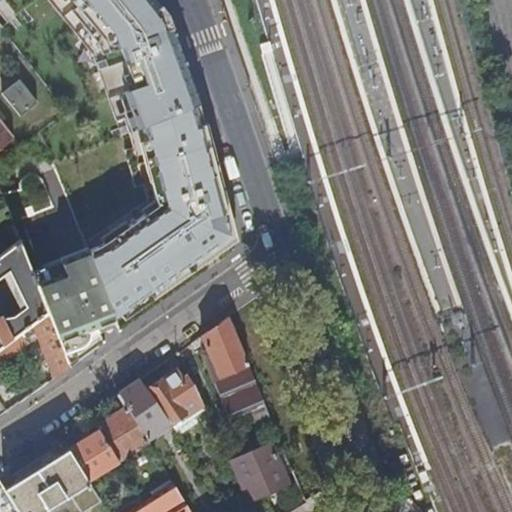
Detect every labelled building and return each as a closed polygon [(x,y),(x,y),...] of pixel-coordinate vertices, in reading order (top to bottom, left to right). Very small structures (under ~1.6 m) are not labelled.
[(52,0),(94,54),(119,120),(127,117),(132,131),(200,104),(190,65),(181,29),(156,0),(52,0)] [(0,24),(0,52),(20,79),(34,68),(0,24)] [(22,148),(43,131),(69,113),(52,92),(36,104),(24,89),(0,106),(0,114),(15,136),(13,137),(22,148)] [(154,182),(200,166),(182,117),(146,131),(152,151),(158,169),(142,174),(146,185),(154,182)] [(0,147),(13,137),(0,120),(0,147)] [(158,169),(152,151),(136,156),(142,174),(158,169)] [(208,197),(200,166),(154,182),(163,211),(208,197)] [(0,243),(6,253),(20,242),(0,191),(0,243)] [(213,213),(208,197),(163,211),(172,238),(180,235),(215,222),(213,213)] [(219,211),(213,213),(215,222),(222,220),(219,211)] [(235,239),(229,218),(222,220),(215,222),(180,235),(188,255),(235,239)] [(143,271),(188,255),(180,235),(172,238),(135,250),(143,271)] [(0,346),(6,343),(48,312),(36,283),(20,242),(6,253),(0,256),(0,271),(7,267),(28,311),(8,325),(3,317),(0,319),(0,346)] [(120,279),(143,271),(135,250),(96,264),(113,308),(119,306),(115,297),(125,293),(120,279)] [(96,264),(92,254),(72,262),(69,260),(66,259),(63,259),(60,260),(64,271),(36,283),(48,312),(64,352),(81,346),(84,344),(86,342),(88,338),(89,334),(88,330),(115,314),(113,308),(96,264)] [(272,347),(256,299),(249,304),(231,316),(248,358),(272,347)] [(53,379),(70,367),(64,352),(48,312),(6,343),(13,353),(28,343),(25,337),(34,330),(37,336),(53,379)] [(259,424),(272,418),(248,358),(231,316),(204,335),(213,357),(207,360),(230,419),(252,410),(259,424)] [(28,343),(37,336),(34,330),(25,337),(28,343)] [(0,362),(13,353),(6,343),(0,346),(0,362)] [(147,389),(171,422),(185,413),(186,415),(203,404),(193,382),(189,385),(177,369),(164,378),(163,378),(147,389)] [(147,440),(172,423),(171,422),(147,389),(141,379),(132,385),(119,394),(126,406),(147,440)] [(148,442),(147,440),(126,406),(96,425),(99,429),(118,461),(148,442)] [(119,462),(118,461),(99,429),(68,448),(69,450),(88,481),(119,462)] [(290,481),(296,477),(294,472),(287,455),(280,458),(275,447),(279,445),(277,440),(232,460),(249,502),(266,494),(270,503),(277,499),(276,497),(281,495),(278,489),(291,483),(290,481)] [(42,457),(32,463),(57,502),(72,493),(82,511),(107,511),(88,481),(69,450),(47,464),(42,457)] [(306,501),(334,484),(325,457),(294,472),(296,477),(306,501)] [(5,489),(19,511),(41,511),(57,502),(32,463),(19,471),(16,473),(20,480),(5,489)] [(0,511),(19,511),(5,489),(0,481),(0,511)] [(191,511),(174,484),(129,511),(191,511)]
